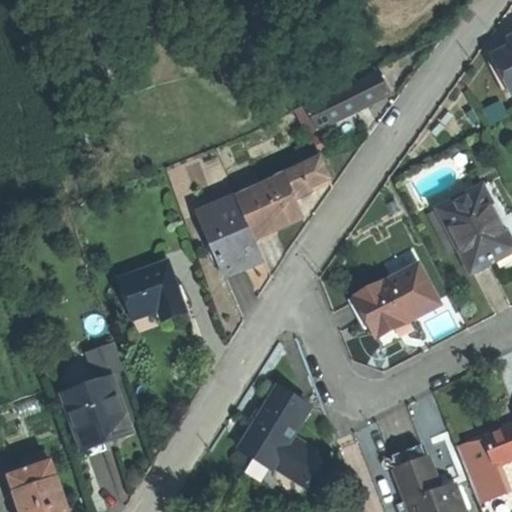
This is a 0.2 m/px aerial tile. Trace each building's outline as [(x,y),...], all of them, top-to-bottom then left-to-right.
[(511,49),(499,56),(511,83),(511,49)] [(383,71),(343,91),(353,112),(373,103),(393,93),(383,71)] [(343,91),(313,106),(323,126),(353,112),(343,91)] [(313,106),(301,113),(310,133),(323,126),(313,106)] [(327,135),(318,140),(324,152),(332,148),(327,135)] [(324,158),(289,175),(299,200),(309,196),(318,191),(316,187),(333,178),(324,158)] [(241,199),(202,215),(230,279),(247,271),(269,261),(260,241),(307,218),(299,200),(289,175),(241,199)] [(481,188),(444,207),(445,209),(448,214),(465,246),(461,248),(475,274),(486,268),(498,261),(497,259),(511,250),(511,234),(506,223),(502,226),(481,188)] [(445,209),(433,216),(435,221),(448,214),(445,209)] [(448,214),(435,221),(452,253),(461,248),(465,246),(448,214)] [(377,285),(358,296),(374,325),(376,323),(383,336),(413,319),(428,311),(442,304),(421,266),(379,289),(377,285)] [(171,267),(123,283),(136,321),(163,311),(165,318),(176,314),(186,310),(171,267)] [(413,319),(383,336),(388,345),(418,329),(413,319)] [(90,387),(68,394),(85,447),(109,438),(133,429),(117,378),(102,382),(100,376),(88,379),(90,387)] [(511,426),(489,436),(500,466),(511,460),(511,426)] [(250,511),(287,449),(255,430),(236,463),(217,497),(241,511),(250,511)] [(489,436),(461,448),(474,484),(501,471),(500,466),(489,436)] [(415,461),(398,467),(411,500),(415,511),(469,511),(460,485),(443,491),(431,455),(415,461)] [(65,511),(50,462),(12,474),(23,511),(65,511)] [(501,471),(474,484),(483,507),(510,495),(501,471)] [(415,511),(411,500),(402,504),(405,511),(415,511)]
